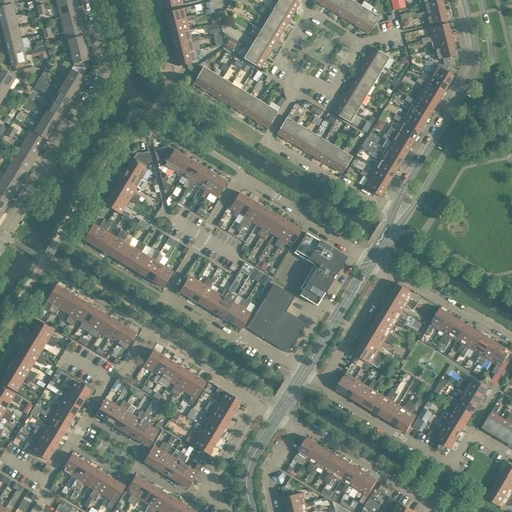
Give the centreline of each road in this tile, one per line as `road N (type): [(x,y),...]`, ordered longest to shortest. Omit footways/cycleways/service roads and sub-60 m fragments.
road 1 (residential): [(40,511),(45,482),(107,380),(147,332),(215,367),(221,381),(256,403)]
road 2 (residential): [(0,242),(109,68),(92,0)]
road 3 (tertiary): [(395,218),(414,205),(489,80),(493,52),(480,0)]
road 4 (residential): [(324,381),(332,396),(449,466),(473,431),(511,454)]
road 5 (tertiary): [(463,0),(473,72),(395,218)]
road 6 (residential): [(395,218),(267,138),(304,76)]
road 7 (residential): [(354,253),(241,175),(201,237)]
road 8 (residential): [(247,338),(231,340),(165,296),(201,237)]
road 9 (residential): [(424,511),(429,502),(309,428),(296,428)]
road 10 (residential): [(511,336),(386,276)]
road 11 (residential): [(304,76),(330,91),(362,39),(397,33)]
road 12 (residential): [(229,511),(216,494),(217,476),(256,403)]
road 13 (residential): [(324,381),(386,276)]
